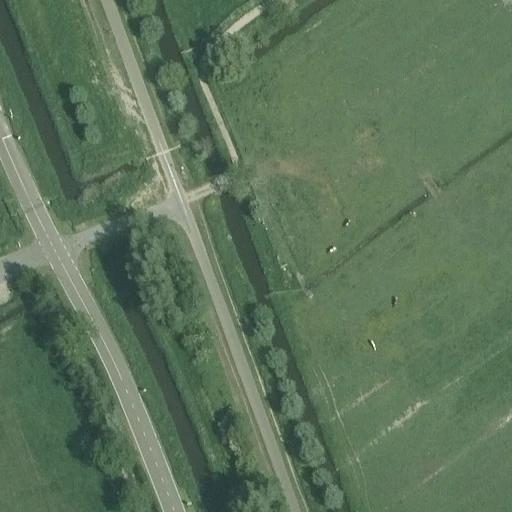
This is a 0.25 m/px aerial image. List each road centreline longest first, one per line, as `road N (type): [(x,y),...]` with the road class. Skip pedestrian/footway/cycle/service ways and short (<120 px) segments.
road 1 (unclassified): [(170,511),(118,374),(0,134)]
road 2 (unknown): [(195,198),(310,511)]
road 3 (unknown): [(181,201),(223,186),(237,157),(208,93),(213,58),(234,29),(282,0)]
road 4 (unknown): [(87,0),(169,198),(181,201)]
